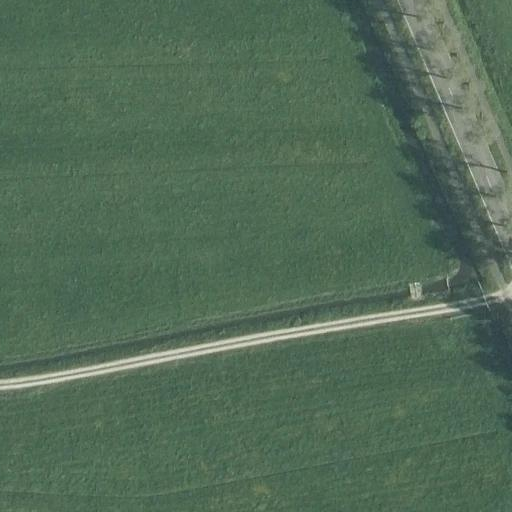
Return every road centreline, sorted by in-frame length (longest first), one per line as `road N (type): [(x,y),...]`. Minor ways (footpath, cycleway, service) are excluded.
road 1 (track): [(0,384),(511,295)]
road 2 (tertiary): [(511,234),(412,0)]
